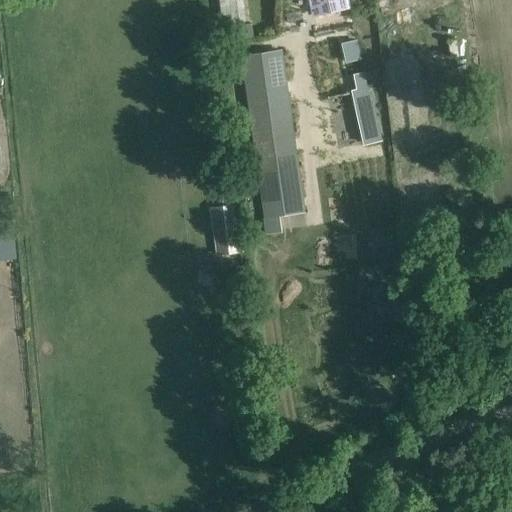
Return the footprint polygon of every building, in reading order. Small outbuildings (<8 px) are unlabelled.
[(350,9),(348,0),(308,0),(312,17),(350,9)] [(244,3),(223,6),(227,40),(255,36),(253,23),(247,23),(244,3)] [(362,59),(358,39),(341,43),(346,63),(362,59)] [(242,56),(266,235),(280,233),(278,214),(305,210),(283,51),(269,53),(242,56)] [(371,90),(352,94),(364,145),(383,141),(371,90)] [(0,224),(12,224),(9,195),(0,196),(0,224)] [(245,251),(238,203),(209,207),(216,255),(245,251)]
